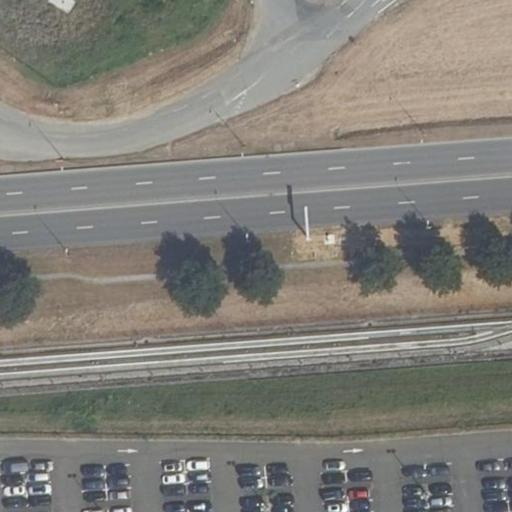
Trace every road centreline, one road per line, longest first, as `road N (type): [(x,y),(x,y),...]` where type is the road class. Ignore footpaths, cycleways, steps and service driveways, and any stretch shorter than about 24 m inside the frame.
road 1 (tertiary): [(0,235),(511,195)]
road 2 (tertiary): [(511,157),(0,196)]
